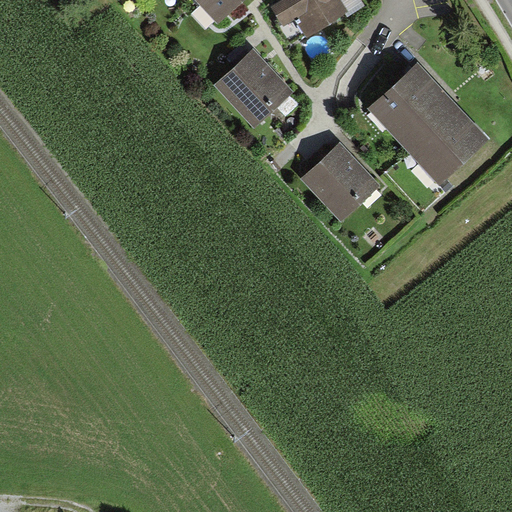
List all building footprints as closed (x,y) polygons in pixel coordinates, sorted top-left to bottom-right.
[(202,0),(219,18),(239,0),(202,0)] [(279,0),(274,4),(285,23),(297,15),(310,36),(358,7),(353,0),(279,0)] [(290,93),(253,54),(223,82),(260,121),(290,93)] [(416,63),(370,106),(441,184),(488,141),(416,63)] [(373,185),(338,148),(305,181),(340,217),(373,185)]
